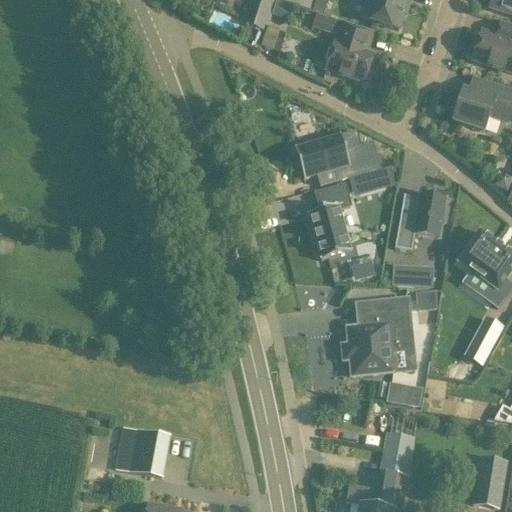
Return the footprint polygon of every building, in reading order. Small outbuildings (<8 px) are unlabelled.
[(251,0),(243,26),(265,34),(270,18),(271,17),(275,4),(276,2),(269,0),(251,0)] [(325,17),(328,0),(318,0),(315,15),(325,17)] [(409,6),(411,0),(369,0),(362,21),(398,33),(407,5),(409,6)] [(511,0),(493,0),(490,10),(511,17),(511,0)] [(271,17),(270,18),(288,23),(292,9),(275,4),(271,17)] [(511,29),(500,25),(496,39),(482,35),(473,63),(511,75),(511,29)] [(335,45),(326,72),(364,85),(373,58),(366,55),(372,36),(343,26),(339,39),(336,46),(335,45)] [(511,94),(492,88),(488,102),(463,94),(453,123),(485,133),(489,118),(508,124),(511,113),(511,94)] [(340,139),(294,152),(303,183),(349,170),(340,139)] [(308,218),(309,219),(321,262),(320,263),(321,264),(350,256),(350,254),(349,255),(338,213),(349,210),(344,189),(315,197),(320,215),(308,218)] [(404,199),(394,252),(412,255),(415,238),(441,243),(443,228),(446,228),(449,211),(446,211),(448,201),(418,196),(417,201),(404,199)] [(511,260),(479,236),(457,265),(470,275),(491,290),(483,302),(497,312),(511,291),(511,290),(504,284),(511,273),(511,260)] [(394,267),(393,288),(434,290),(434,269),(394,267)] [(437,294),(417,295),(418,314),(438,313),(437,294)] [(393,376),(391,356),(408,354),(407,340),(411,339),(407,304),(357,309),(359,332),(347,333),(352,381),(393,376)] [(484,319),(463,358),(482,369),(503,329),(484,319)] [(388,406),(417,411),(420,395),(391,390),(388,406)] [(501,410),(491,426),(511,429),(511,410),(510,415),(501,410)] [(163,482),(171,440),(122,431),(114,473),(163,482)] [(401,511),(407,481),(414,443),(385,438),(379,476),(385,477),(382,495),(349,489),(345,506),(359,509),(358,511),(401,511)] [(480,461),(472,509),(489,511),(498,511),(506,466),(480,461)]
